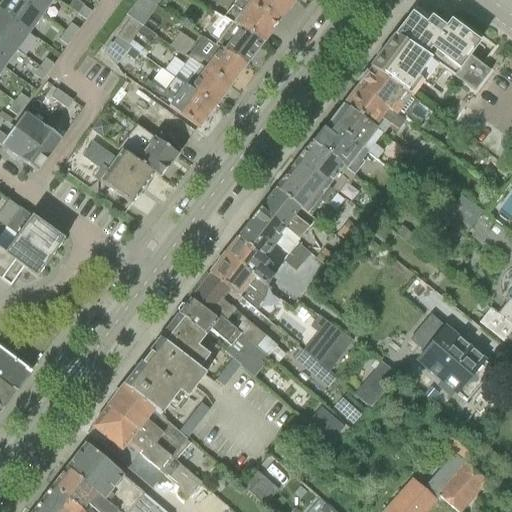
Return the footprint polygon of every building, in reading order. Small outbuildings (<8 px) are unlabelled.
[(19,0),(4,0),(0,6),(0,12),(29,34),(42,16),(19,0)] [(19,0),(42,16),(53,0),(54,0),(55,0),(54,0),(19,0)] [(143,0),(130,19),(142,28),(157,8),(145,0),(143,0)] [(234,22),(262,42),(277,23),(239,0),(236,0),(231,7),(240,13),(234,22)] [(291,0),(239,0),(277,23),(293,1),(291,0)] [(78,15),(86,21),(92,13),(84,7),(78,15)] [(0,39),(16,51),(29,34),(0,12),(0,39)] [(425,25),(411,14),(393,38),(445,72),(446,71),(475,93),(490,73),(469,57),(479,44),(450,22),(444,29),(430,18),(425,25)] [(130,19),(117,38),(129,46),(137,35),(151,45),(156,38),(142,28),(130,19)] [(262,42),(234,22),(216,46),(246,65),(262,42)] [(71,25),(65,33),(73,39),(79,31),(71,25)] [(67,47),(73,39),(65,33),(59,41),(67,47)] [(370,68),(372,70),(394,87),(409,99),(423,81),(432,89),(445,72),(393,38),(370,68)] [(0,39),(0,65),(4,69),(16,51),(0,39)] [(230,86),(246,65),(216,46),(214,48),(202,39),(187,58),(189,59),(230,86)] [(108,51),(106,49),(104,52),(116,67),(124,55),(111,46),(108,51)] [(134,63),(139,55),(131,49),(125,57),(134,63)] [(214,107),(230,86),(189,59),(185,65),(174,80),(214,107)] [(46,60),(40,68),(48,74),(54,66),(46,60)] [(42,82),(48,74),(40,68),(34,76),(42,82)] [(158,68),(141,89),(168,108),(198,129),(214,107),(174,80),(158,68)] [(372,70),(368,75),(365,73),(358,82),(361,84),(357,89),(404,123),(414,130),(421,121),(411,113),(417,105),(409,99),(394,87),(372,70)] [(397,131),(404,123),(357,89),(342,108),(375,131),(380,134),(388,124),(397,131)] [(51,99),(59,104),(65,96),(57,90),(51,99)] [(20,95),(15,103),(23,109),(29,101),(20,95)] [(73,102),(65,96),(59,104),(67,110),(73,102)] [(17,117),(23,109),(15,103),(9,111),(17,117)] [(328,125),(361,149),(375,131),(342,108),(340,111),(328,125)] [(17,160),(18,161),(43,127),(42,127),(41,127),(24,115),(7,138),(1,146),(18,159),(17,160)] [(102,140),(111,128),(99,119),(91,131),(102,140)] [(361,162),(367,154),(361,149),(328,125),(323,131),(322,130),(310,143),(355,176),(363,164),(361,162)] [(36,174),(61,140),(43,127),(18,161),(36,174)] [(160,180),(176,159),(178,156),(135,127),(119,150),(124,153),(154,175),(160,180)] [(95,178),(131,205),(154,175),(124,153),(118,162),(104,152),(93,144),(84,157),(102,169),(95,178)] [(354,177),(310,144),(296,162),(336,195),(337,194),(338,194),(347,182),(349,184),(354,177)] [(275,190),(310,216),(321,203),(328,208),(336,195),(296,162),(275,190)] [(411,174),(402,167),(395,175),(403,182),(411,174)] [(497,175),(487,168),(479,178),(490,186),(497,175)] [(275,190),(274,190),(259,211),(298,240),(314,221),(310,217),(310,216),(275,190)] [(386,203),(376,195),(372,201),(372,209),(378,213),(386,203)] [(451,214),(457,218),(472,229),(485,212),(463,197),(451,214)] [(20,208),(6,227),(18,236),(50,260),(64,241),(20,208)] [(298,241),(298,240),(259,211),(236,240),(263,261),(264,261),(275,245),(286,254),(298,241)] [(347,239),(356,229),(348,222),(339,232),(347,239)] [(407,244),(414,236),(402,227),(395,235),(407,244)] [(50,260),(18,236),(4,254),(24,269),(36,278),(50,260)] [(414,237),(408,245),(419,252),(425,244),(414,237)] [(267,286),(271,280),(277,271),(273,268),(272,268),(266,263),(267,263),(264,261),(263,261),(236,240),(225,255),(267,286)] [(300,246),(285,263),(295,272),(311,255),(300,246)] [(326,267),(333,257),(323,250),(316,260),(326,267)] [(24,269),(4,254),(0,251),(0,280),(10,288),(24,269)] [(225,255),(210,275),(209,276),(241,300),(254,310),(263,299),(264,300),(271,289),(266,286),(267,286),(225,255)] [(209,276),(189,302),(208,317),(212,312),(256,349),(268,359),(278,347),(249,323),(233,310),(241,300),(209,276)] [(511,289),(508,294),(504,299),(508,302),(497,316),(511,327),(511,289)] [(242,366),(256,349),(212,312),(208,317),(189,302),(186,306),(181,305),(177,310),(179,315),(177,317),(204,338),(210,331),(229,347),(224,353),(232,360),(233,359),(242,366)] [(479,324),(511,349),(511,327),(497,316),(490,310),(479,324)] [(316,332),(332,344),(333,345),(342,333),(318,316),(310,328),(316,332)] [(177,317),(165,333),(169,337),(163,345),(204,376),(205,375),(197,369),(208,355),(197,347),(204,338),(177,317)] [(466,402),(493,371),(431,317),(410,341),(424,353),(420,357),(417,360),(442,382),(439,385),(451,396),(454,392),(466,402)] [(353,341),(342,333),(333,345),(344,353),(353,341)] [(163,345),(159,342),(152,351),(124,386),(151,407),(161,415),(178,393),(186,399),(197,385),(204,376),(163,345)] [(301,352),(302,353),(301,354),(318,366),(319,365),(326,355),(325,354),(309,342),(301,352)] [(30,373),(0,350),(0,381),(15,394),(30,373)] [(330,373),(337,362),(326,355),(319,365),(330,373)] [(242,366),(233,359),(232,360),(216,381),(225,388),(240,368),(242,366)] [(354,396),(370,410),(398,377),(381,363),(374,372),(378,376),(364,391),(360,388),(354,396)] [(0,407),(3,410),(15,394),(0,381),(0,407)] [(124,386),(107,408),(163,452),(175,462),(191,444),(187,441),(188,440),(179,432),(179,433),(160,417),(161,415),(151,407),(124,386)] [(365,410),(353,400),(347,394),(334,409),(353,425),(365,410)] [(201,404),(179,432),(188,440),(210,411),(201,404)] [(107,408),(87,434),(152,489),(164,475),(179,489),(177,491),(187,500),(201,484),(175,462),(163,452),(107,408)] [(344,429),(321,409),(315,416),(338,436),(344,429)] [(444,426),(452,433),(457,426),(450,419),(444,426)] [(466,467),(478,453),(481,450),(457,429),(455,433),(441,448),(449,454),(445,458),(448,460),(427,486),(457,511),(460,511),(486,483),(466,467)] [(163,511),(84,445),(69,465),(66,469),(116,511),(163,511)] [(116,511),(66,469),(52,487),(81,511),(116,511)] [(278,491),(255,471),(242,486),(265,506),(278,491)] [(429,511),(438,502),(412,480),(384,511),(429,511)] [(81,511),(52,487),(33,511),(81,511)]
